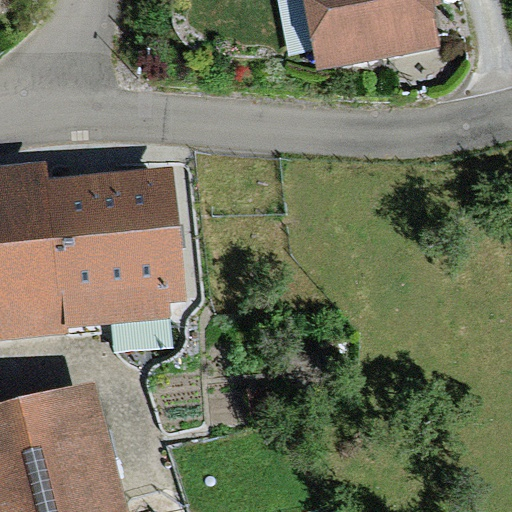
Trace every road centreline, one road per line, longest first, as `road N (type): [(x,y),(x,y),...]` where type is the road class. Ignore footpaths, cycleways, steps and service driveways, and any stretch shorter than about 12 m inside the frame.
road 1 (residential): [(74,119),(504,120)]
road 2 (residential): [(504,120),(480,0)]
